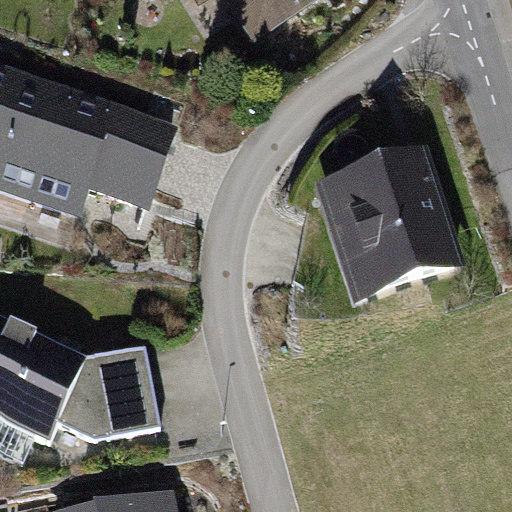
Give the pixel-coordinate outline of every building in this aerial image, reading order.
[(200,0),(214,21),(234,9),(262,55),(350,0),(200,0)] [(193,139),(0,70),(0,203),(86,233),(103,215),(158,235),(193,139)] [(436,160),(328,193),(364,309),(472,276),(436,160)] [(80,319),(0,282),(0,390),(39,408),(80,319)] [(158,404),(148,308),(82,315),(93,411),(158,404)] [(168,511),(165,494),(64,511),(168,511)]
